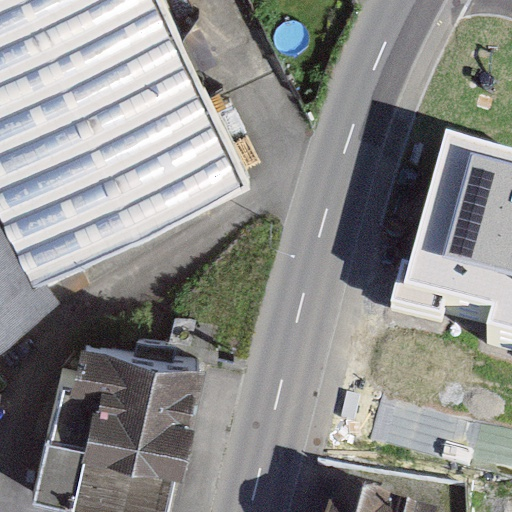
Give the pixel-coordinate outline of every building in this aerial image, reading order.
[(253,180),(169,0),(0,0),(0,201),(21,247),(43,276),(253,180)] [(511,186),(448,168),(404,320),(511,351),(511,186)] [(21,247),(0,220),(0,321),(49,283),(43,276),(21,247)] [(38,501),(83,511),(169,511),(205,358),(81,328),(38,501)] [(380,511),(330,501),(327,511),(380,511)]
